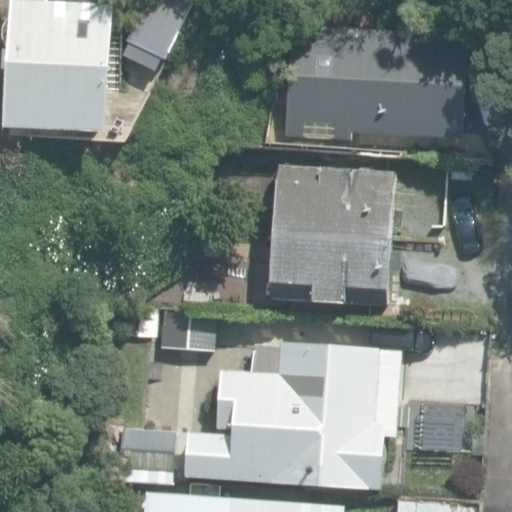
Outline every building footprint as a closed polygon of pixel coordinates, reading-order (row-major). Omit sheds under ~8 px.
[(8,127),(109,132),(117,5),(113,5),(113,0),(67,0),(68,2),(24,0),(15,0),(13,50),(0,49),(0,55),(0,75),(11,76),(8,127)] [(290,138),(356,141),(356,132),(467,139),(472,35),(296,26),(290,138)] [(283,165),(279,231),(396,238),(397,226),(406,227),(407,210),(397,210),(399,172),(283,165)] [(222,258),(225,228),(204,226),(200,256),(222,258)] [(396,238),(279,231),(275,299),(390,306),(392,267),(404,268),(405,251),(395,251),(396,238)] [(190,476),(384,489),(384,474),(391,466),(393,456),(390,445),(386,439),(386,436),(399,437),(404,355),(260,345),(258,372),(226,370),(222,427),(238,428),(238,436),(193,433),(190,476)] [(124,478),(176,482),(179,432),(127,429),(124,478)] [(347,511),(348,506),(151,492),(149,511),(347,511)] [(401,511),(484,511),(485,501),(402,496),(401,511)]
